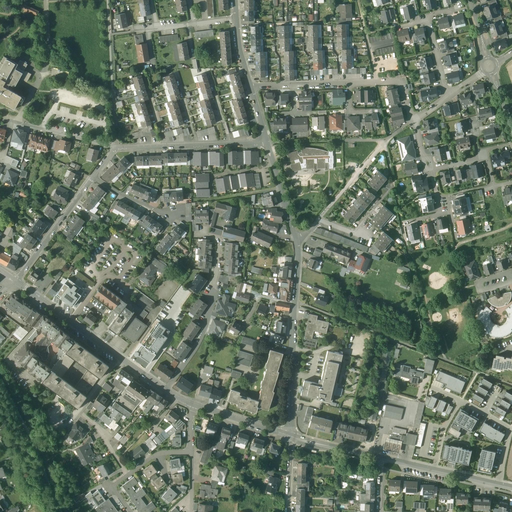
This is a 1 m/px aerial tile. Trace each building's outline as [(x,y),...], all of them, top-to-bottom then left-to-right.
[(184,0),(174,0),(177,12),(187,11),(184,0)] [(226,0),(217,0),(218,11),(227,10),(226,0)] [(425,0),(427,6),(426,7),(426,9),(428,9),(428,10),(436,8),(435,1),(434,0),(425,0)] [(148,1),(138,2),(141,17),(150,15),(148,1)] [(38,12),(19,3),(17,7),(36,16),(38,12)] [(352,18),(351,5),(344,5),(344,4),(343,4),(343,5),(339,5),(339,12),(341,12),(341,18),(346,18),(352,18)] [(490,6),(484,8),(484,11),(484,12),(485,14),(496,11),(494,5),(490,6)] [(412,6),(404,8),(406,19),(414,17),(413,11),(412,6)] [(390,10),(387,11),(387,10),(381,12),(382,16),(381,16),(382,20),(383,19),(384,23),(393,21),(392,18),(390,10)] [(496,11),(485,14),(485,17),(486,17),(487,20),(494,18),(498,16),(496,11)] [(125,14),(115,16),(117,29),(127,27),(125,14)] [(463,14),(454,17),(454,19),(456,25),(465,23),(463,14)] [(447,18),(438,20),(439,26),(439,27),(439,28),(441,29),(443,29),(443,28),(449,27),(448,21),(447,18)] [(496,23),(489,26),(490,28),(490,29),(490,31),(502,28),(500,22),(496,23)] [(423,28),(415,30),(416,34),(417,41),(418,41),(419,41),(419,42),(423,41),(423,40),(426,39),(423,28)] [(502,28),(490,31),(491,34),(492,34),(493,37),(500,35),(504,33),(503,33),(502,28)] [(408,31),(398,33),(400,42),(403,41),(404,41),(406,41),(406,40),(406,39),(410,38),(409,35),(408,31)] [(228,32),(219,32),(220,49),(229,48),(228,32)] [(141,35),(134,36),(135,46),(143,44),(141,35)] [(502,40),(494,43),(496,50),(500,49),(501,50),(502,49),(503,48),(507,47),(505,40),(505,39),(502,40)] [(452,40),(440,42),(442,51),(447,50),(454,48),(452,40)] [(186,43),(176,45),(179,61),(188,59),(186,43)] [(143,44),(135,46),(138,62),(148,61),(145,44),(143,44)] [(229,48),(220,49),(221,65),(231,64),(229,48)] [(448,56),(444,57),(446,66),(458,63),(456,54),(448,56)] [(0,101),(14,110),(21,97),(9,90),(3,86),(5,82),(7,78),(9,80),(18,64),(4,57),(0,63),(0,101)] [(430,57),(421,59),(421,62),(420,62),(421,67),(422,66),(423,69),(428,68),(432,67),(430,57)] [(18,64),(9,80),(7,78),(5,82),(3,86),(9,90),(11,86),(13,87),(15,86),(21,76),(24,71),(27,64),(20,60),(18,64)] [(24,71),(21,76),(23,77),(21,79),(27,82),(31,74),(26,71),(25,72),(24,71)] [(237,73),(229,75),(231,81),(239,79),(238,72),(237,73)] [(454,73),(448,75),(450,83),(460,81),(458,72),(454,73)] [(205,73),(197,76),(199,82),(207,79),(205,73)] [(429,74),(424,75),(426,85),(436,82),(433,73),(429,74)] [(173,74),(164,77),(166,83),(175,80),(173,74)] [(141,75),(132,78),(134,84),(142,81),(141,75)] [(207,79),(199,82),(201,88),(209,85),(207,79)] [(239,79),(231,81),(233,87),(241,85),(239,79)] [(175,80),(166,83),(168,89),(176,86),(175,80)] [(142,81),(134,84),(136,90),(144,87),(142,81)] [(483,84),(475,86),(476,90),(477,94),(478,94),(485,93),(483,84)] [(209,85),(201,88),(202,94),(211,91),(209,85)] [(241,85),(233,87),(235,93),(243,91),(241,85)] [(176,86),(168,89),(170,95),(178,92),(176,86)] [(144,87),(136,90),(138,96),(146,93),(144,87)] [(430,90),(422,92),(423,96),(422,96),(423,101),(434,99),(433,97),(438,96),(436,88),(430,90)] [(387,91),(388,98),(398,96),(397,89),(394,90),(387,91)] [(211,91),(202,94),(204,100),(208,99),(212,98),(211,91)] [(243,91),(235,93),(236,99),(240,98),(245,97),(243,91)] [(178,92),(170,95),(171,101),(176,100),(180,99),(178,92)] [(146,93),(138,96),(139,102),(144,101),(148,100),(146,93)] [(274,94),(269,94),(269,93),(265,93),(265,105),(274,105),(274,103),(274,95),(274,94)] [(470,94),(467,95),(467,94),(463,95),(460,96),(461,105),(464,104),(465,105),(468,105),(469,104),(472,103),(471,98),(470,94)] [(398,96),(388,98),(390,105),(397,103),(400,103),(398,96)] [(236,99),(232,100),(234,107),(242,104),(240,98),(236,99)] [(204,100),(200,101),(202,108),(210,105),(208,99),(204,100)] [(171,101),(168,102),(169,108),(178,106),(176,100),(171,101)] [(139,102),(135,103),(137,109),(145,107),(144,101),(139,102)] [(242,104),(234,107),(236,112),(244,110),(242,104)] [(210,105),(202,108),(203,113),(212,111),(210,105)] [(454,105),(444,107),(446,116),(456,114),(456,112),(454,105)] [(178,106),(169,108),(171,114),(179,112),(178,106)] [(145,107),(137,109),(139,115),(147,113),(145,107)] [(399,109),(391,111),(392,118),(403,115),(401,108),(399,109)] [(479,111),(480,116),(481,119),(492,117),(490,109),(479,111)] [(244,110),(236,112),(237,119),(246,116),(244,110)] [(212,111),(203,113),(205,120),(214,117),(212,111)] [(179,112),(171,114),(173,120),(181,118),(179,112)] [(147,113),(139,115),(141,121),(149,119),(147,113)] [(337,115),(333,115),(333,116),(329,116),(330,130),(341,129),(341,124),(341,116),(337,116),(337,115)] [(403,115),(392,118),(394,124),(394,125),(400,123),(403,122),(404,121),(403,115)] [(246,116),(237,119),(239,125),(248,122),(246,116)] [(214,117),(205,120),(207,126),(215,123),(214,117)] [(323,117),(318,117),(318,118),(312,118),(312,125),(316,125),(316,130),(323,129),(323,124),(324,124),(324,121),(323,121),(323,117)] [(359,117),(347,117),(347,120),(347,127),(353,127),(353,130),(359,130),(359,123),(359,117)] [(181,118),(173,120),(175,127),(183,124),(181,118)] [(149,119),(141,121),(143,127),(151,125),(149,119)] [(306,119),(292,119),(292,125),(293,131),(306,131),(306,129),(306,125),(306,119)] [(432,119),(424,121),(424,124),(424,128),(425,128),(426,131),(428,130),(434,129),(434,126),(435,126),(434,122),(433,122),(432,119)] [(465,122),(457,123),(459,133),(464,132),(467,131),(465,122)] [(490,129),(484,130),(486,140),(488,139),(489,140),(491,139),(496,138),(494,129),(494,128),(490,129)] [(17,131),(14,130),(10,145),(17,147),(18,145),(22,146),(24,140),(26,133),(22,132),(23,131),(18,130),(17,131)] [(431,135),(424,137),(426,146),(439,143),(437,135),(437,134),(431,135)] [(37,136),(32,135),(30,140),(29,146),(34,148),(37,136)] [(44,138),(37,136),(34,148),(41,150),(44,138)] [(409,136),(398,140),(399,145),(410,143),(409,136)] [(464,138),(457,140),(459,149),(466,148),(466,150),(470,149),(470,147),(471,147),(469,137),(464,138)] [(49,140),(44,138),(41,150),(47,151),(48,145),(49,140)] [(71,143),(60,140),(59,142),(58,149),(69,152),(71,143)] [(410,143),(399,145),(401,154),(404,154),(405,158),(408,157),(409,160),(415,158),(412,142),(410,143)] [(438,149),(435,150),(437,161),(446,159),(444,148),(438,149)] [(98,151),(89,149),(87,158),(92,159),(92,160),(95,161),(96,158),(98,152),(98,151)] [(297,151),(286,154),(287,155),(289,162),(286,162),(287,163),(289,166),(290,165),(292,172),(292,173),(302,170),(306,169),(314,169),(314,172),(314,171),(317,170),(317,169),(325,169),(325,171),(328,170),(328,169),(333,169),(333,151),(328,151),(328,153),(323,152),(319,151),(314,150),(308,149),(302,149),(302,154),(301,154),(301,153),(299,153),(299,154),(298,155),(297,151)] [(258,152),(254,152),(250,152),(250,151),(251,165),(254,165),(258,165),(258,152)] [(509,151),(502,153),(503,153),(504,160),(511,158),(509,151)] [(200,152),(197,152),(197,153),(193,153),(193,159),(193,165),(193,166),(197,166),(197,165),(200,165),(201,167),(200,152)] [(219,153),(215,153),(215,152),(215,166),(216,166),(219,166),(223,166),(223,153),(219,153)] [(499,153),(495,154),(495,155),(491,156),(494,167),(505,165),(504,160),(503,153),(502,153),(499,154),(499,153)] [(127,160),(124,157),(119,162),(125,168),(130,163),(127,160)] [(75,173),(76,170),(78,171),(80,166),(71,162),(68,170),(75,173)] [(125,168),(119,162),(115,166),(119,171),(120,172),(123,169),(123,170),(125,168)] [(414,165),(405,167),(407,175),(418,173),(417,168),(416,168),(415,164),(414,165)] [(481,164),(472,166),(472,169),(474,177),(483,175),(482,170),(482,166),(481,166),(481,164)] [(115,166),(113,165),(109,169),(115,175),(119,171),(115,166)] [(109,169),(104,173),(110,180),(115,175),(109,169)] [(465,169),(456,171),(458,180),(466,178),(467,178),(465,171),(465,169)] [(18,175),(7,170),(5,175),(2,181),(13,186),(18,175)] [(448,171),(440,173),(441,177),(441,178),(441,180),(442,180),(443,184),(450,182),(451,182),(450,177),(448,171)] [(75,174),(70,172),(67,178),(66,177),(63,182),(74,187),(79,176),(75,174)] [(387,179),(379,172),(376,176),(384,183),(387,179)] [(104,173),(101,176),(107,182),(110,180),(104,173)] [(244,173),(241,174),(237,175),(237,176),(240,189),(240,188),(243,187),(246,186),(247,188),(244,173)] [(248,174),(245,174),(245,173),(244,173),(247,188),(247,187),(250,187),(254,186),(253,178),(252,175),(252,174),(248,174)] [(208,174),(195,175),(196,182),(195,182),(209,182),(209,178),(208,174)] [(230,176),(226,177),(222,177),(225,191),(225,190),(228,190),(232,189),(232,190),(230,176)] [(237,176),(234,177),(234,176),(230,177),(230,176),(232,190),(235,189),(235,190),(240,189),(237,176)] [(384,183),(376,176),(372,180),(380,187),(384,183)] [(222,178),(219,179),(215,180),(217,193),(222,192),(225,191),(222,177),(222,178)] [(422,180),(416,182),(418,192),(419,192),(420,193),(423,193),(423,191),(429,190),(427,179),(422,180)] [(380,187),(372,180),(369,184),(374,188),(377,190),(380,187)] [(209,182),(195,182),(195,185),(195,190),(196,190),(209,189),(208,189),(208,185),(208,182),(209,182)] [(139,187),(133,184),(132,187),(130,192),(135,195),(139,187)] [(106,193),(97,186),(94,190),(101,195),(102,196),(101,196),(103,197),(106,193)] [(141,188),(139,187),(135,195),(141,197),(144,190),(141,189),(141,188)] [(147,190),(145,189),(144,190),(141,197),(147,200),(150,192),(147,191),(147,190)] [(58,190),(57,190),(54,198),(58,200),(57,200),(58,202),(59,202),(61,202),(61,201),(64,203),(68,195),(66,194),(58,190)] [(101,195),(94,190),(90,195),(97,201),(101,195)] [(370,192),(367,190),(364,194),(372,200),(375,196),(370,192)] [(150,192),(147,200),(153,202),(156,196),(157,194),(150,191),(150,192)] [(372,200),(364,194),(361,197),(369,204),(372,200)] [(97,201),(90,195),(86,200),(93,206),(97,201)] [(268,197),(266,197),(268,205),(269,207),(277,204),(274,195),(268,197)] [(427,197),(419,199),(419,203),(421,203),(421,206),(433,203),(434,203),(433,201),(432,201),(432,200),(431,196),(427,197)] [(369,204),(361,197),(357,201),(365,208),(369,204)] [(457,200),(453,200),(454,204),(454,205),(454,208),(467,205),(465,198),(457,200)] [(93,206),(86,200),(82,205),(89,211),(93,206)] [(118,202),(114,208),(113,210),(112,212),(118,215),(120,211),(124,204),(118,201),(118,202)] [(365,208),(357,201),(354,205),(362,212),(365,208)] [(226,206),(216,203),(214,211),(217,212),(223,213),(224,213),(226,206)] [(433,203),(421,206),(423,212),(435,210),(433,203)] [(124,204),(120,211),(123,212),(123,213),(125,214),(129,207),(124,204)] [(362,212),(354,205),(351,209),(359,216),(362,212)] [(467,205),(454,208),(455,210),(456,211),(456,215),(460,214),(468,212),(467,205)] [(236,208),(226,206),(224,213),(223,213),(222,217),(223,218),(227,219),(229,219),(233,220),(236,208)] [(392,213),(384,206),(381,210),(389,217),(392,213)] [(50,207),(45,214),(52,219),(57,212),(55,211),(50,207)] [(125,214),(123,218),(126,220),(128,216),(131,217),(135,210),(129,207),(125,214)] [(359,216),(351,209),(348,213),(356,219),(359,216)] [(131,217),(127,223),(133,226),(137,219),(141,213),(135,210),(131,217)] [(389,217),(381,210),(377,214),(385,221),(387,222),(391,218),(389,217)] [(282,213),(277,212),(271,212),(271,215),(274,216),(273,222),(278,222),(278,223),(281,223),(282,217),(281,217),(282,213)] [(356,219),(348,213),(344,217),(352,223),(356,219)] [(385,221),(377,214),(374,218),(382,224),(385,221)] [(84,221),(76,215),(73,218),(72,219),(81,226),(84,221)] [(152,219),(147,215),(147,216),(143,221),(146,223),(145,224),(147,226),(148,225),(152,219)] [(382,224),(374,218),(371,222),(379,229),(379,228),(382,224)] [(446,218),(437,220),(438,226),(440,233),(448,231),(447,228),(448,228),(446,218)] [(42,222),(39,219),(38,220),(35,224),(44,230),(47,226),(42,222)] [(81,226),(72,219),(71,220),(72,220),(69,224),(77,230),(81,226)] [(143,221),(140,219),(140,221),(138,223),(140,225),(145,228),(147,226),(145,224),(146,223),(143,221)] [(152,219),(148,225),(151,227),(150,228),(152,230),(157,223),(152,219)] [(261,228),(269,230),(271,221),(263,220),(261,228)] [(273,222),(271,221),(269,230),(276,232),(278,223),(278,222),(273,222)] [(157,223),(152,230),(157,234),(158,233),(162,228),(163,226),(157,223)] [(429,225),(427,225),(427,224),(423,225),(423,226),(424,232),(425,235),(428,234),(428,236),(434,235),(433,229),(432,224),(431,223),(429,224),(429,225)] [(44,230),(35,224),(32,229),(31,229),(35,232),(40,236),(40,235),(44,230)] [(77,230),(69,224),(67,227),(66,227),(65,228),(74,235),(77,230)] [(416,224),(411,225),(411,226),(407,227),(410,241),(419,239),(419,238),(418,232),(416,224)] [(179,227),(177,225),(173,231),(180,236),(184,231),(179,227)] [(468,225),(458,228),(460,234),(471,232),(470,225),(468,225)] [(13,229),(8,226),(4,233),(13,238),(13,229)] [(255,241),(258,233),(257,233),(259,227),(254,226),(253,234),(250,239),(255,241)] [(245,232),(234,229),(233,229),(224,227),(222,236),(242,242),(245,232)] [(74,235),(65,228),(65,229),(63,233),(65,235),(71,239),(74,235)] [(180,236),(173,231),(169,235),(174,240),(176,241),(180,236)] [(259,244),(263,236),(258,233),(255,241),(259,244)] [(392,239),(384,233),(381,236),(389,243),(392,239)] [(31,237),(28,234),(24,239),(33,245),(36,241),(37,241),(31,237)] [(169,235),(167,234),(164,239),(170,244),(174,240),(169,235)] [(264,246),(268,238),(263,236),(259,244),(264,246)] [(389,243),(381,236),(378,240),(386,247),(389,243)] [(268,248),(272,240),(268,238),(264,246),(268,248)] [(33,245),(24,239),(21,244),(24,247),(29,250),(33,245)] [(170,244),(164,239),(160,244),(166,249),(170,244)] [(386,247),(378,240),(374,244),(380,250),(382,251),(386,247)] [(18,245),(13,242),(13,254),(11,258),(16,260),(22,249),(18,245)] [(282,253),(289,253),(291,254),(292,243),(283,242),(282,253)] [(228,243),(226,243),(225,250),(237,251),(238,244),(235,244),(228,243)] [(166,249),(160,244),(156,249),(162,254),(166,249)] [(347,251),(345,250),(344,252),(341,250),(341,251),(336,249),(337,249),(325,244),(322,252),(333,256),(334,256),(334,254),(339,256),(337,259),(337,260),(346,263),(350,254),(347,253),(347,251)] [(374,244),(371,248),(377,254),(380,250),(374,244)] [(237,251),(225,250),(225,257),(226,257),(236,258),(237,251)] [(0,252),(0,262),(6,266),(10,258),(0,252)] [(369,261),(363,258),(363,257),(359,255),(356,263),(354,267),(355,268),(359,269),(359,270),(360,270),(365,272),(365,270),(367,269),(368,267),(367,266),(369,261)] [(236,258),(226,257),(225,264),(237,266),(238,259),(236,258)] [(16,260),(11,258),(10,258),(6,266),(14,270),(19,262),(16,260)] [(154,258),(149,264),(162,273),(166,267),(154,258)] [(311,259),(310,259),(307,266),(315,269),(318,262),(311,259)] [(356,263),(350,260),(347,269),(353,271),(355,268),(354,267),(356,263)] [(505,260),(497,263),(499,270),(508,268),(505,260)] [(475,262),(465,265),(470,280),(479,277),(475,262)] [(141,264),(136,271),(139,273),(141,271),(144,266),(141,264)] [(141,275),(139,278),(149,286),(154,279),(152,277),(157,269),(149,264),(143,272),(141,275)] [(237,266),(225,264),(225,272),(227,272),(233,273),(236,273),(237,273),(237,266)] [(490,264),(483,266),(486,275),(494,272),(491,264),(490,264)] [(292,269),(284,268),(284,271),(283,271),(282,278),(290,279),(292,269)] [(33,271),(27,278),(34,283),(39,276),(33,271)] [(199,273),(189,286),(197,292),(207,279),(199,273)] [(280,287),(283,288),(281,300),(289,302),(292,280),(279,278),(279,282),(281,282),(280,287)] [(61,288),(55,295),(72,307),(84,291),(68,279),(61,288)] [(244,284),(238,282),(235,292),(237,293),(235,299),(247,302),(249,296),(243,294),(243,292),(241,292),(244,284)] [(55,283),(48,293),(54,297),(55,295),(61,288),(55,283)] [(277,286),(269,284),(268,292),(275,293),(277,286)] [(121,299),(102,285),(99,289),(97,289),(97,290),(97,292),(94,296),(113,310),(114,311),(118,306),(123,309),(124,306),(125,307),(127,304),(121,299)] [(141,292),(129,309),(133,312),(132,314),(142,322),(155,303),(141,292)] [(500,297),(499,298),(498,297),(497,297),(497,296),(496,296),(488,299),(488,300),(488,301),(489,302),(490,303),(491,304),(492,305),(493,305),(494,306),(496,307),(498,307),(500,307),(502,307),(502,306),(504,306),(505,305),(506,305),(505,304),(507,303),(508,304),(509,303),(510,301),(510,300),(511,298),(511,297),(511,296),(511,295),(511,294),(511,292),(502,294),(502,295),(502,296),(501,297),(502,297),(501,298),(501,297),(500,297)] [(14,311),(22,300),(12,293),(11,293),(1,304),(1,306),(8,310),(9,310),(10,309),(14,311)] [(326,297),(318,293),(316,298),(315,302),(324,306),(326,301),(324,301),(326,297)] [(199,298),(189,312),(194,315),(197,317),(207,304),(199,298)] [(22,300),(14,311),(24,319),(32,308),(33,307),(23,300),(22,300)] [(166,304),(161,300),(158,305),(163,309),(166,304)] [(222,301),(218,300),(214,312),(227,316),(229,310),(233,311),(235,305),(228,303),(222,301)] [(289,305),(276,303),(275,306),(274,310),(280,311),(280,309),(285,310),(284,313),(289,314),(289,305)] [(267,308),(260,304),(256,311),(265,315),(266,311),(265,311),(267,308)] [(486,307),(484,311),(480,309),(479,313),(479,316),(478,316),(478,317),(479,320),(479,321),(480,325),(483,329),(485,328),(487,330),(485,333),(489,335),(491,335),(490,336),(491,336),(494,337),(495,337),(498,337),(498,338),(499,338),(499,337),(502,337),(506,336),(509,334),(510,334),(511,331),(511,330),(511,328),(511,304),(510,306),(511,308),(510,309),(509,307),(506,310),(507,312),(508,313),(508,314),(508,315),(509,315),(509,318),(507,318),(507,319),(507,320),(506,321),(506,322),(505,323),(504,324),(503,325),(502,325),(501,326),(499,326),(499,327),(497,327),(498,325),(496,325),(494,324),(493,323),(492,323),(492,322),(491,321),(491,320),(490,319),(489,319),(489,317),(490,316),(490,315),(490,314),(491,313),(492,312),(486,306),(486,307)] [(125,307),(124,306),(123,309),(118,306),(114,311),(105,322),(118,332),(118,331),(132,342),(134,343),(146,327),(130,315),(132,312),(125,307)] [(42,315),(32,308),(24,319),(33,326),(34,325),(42,315)] [(86,314),(87,315),(84,320),(91,326),(96,319),(98,316),(96,314),(89,310),(86,314)] [(42,315),(34,325),(36,327),(45,334),(46,335),(51,339),(51,340),(54,342),(56,344),(61,348),(65,351),(74,340),(69,337),(69,336),(63,331),(59,328),(59,329),(56,327),(56,325),(54,324),(54,323),(51,321),(50,321),(50,320),(45,316),(43,315),(42,315)] [(307,328),(313,329),(320,331),(320,332),(325,333),(327,328),(325,328),(327,323),(316,320),(317,316),(310,315),(309,319),(307,328)] [(33,326),(24,319),(22,321),(26,324),(32,328),(33,326)] [(219,322),(213,320),(209,332),(215,335),(216,332),(218,331),(222,332),(225,324),(219,322)] [(195,324),(191,321),(182,335),(183,336),(189,339),(190,340),(200,327),(195,324)] [(286,323),(278,321),(276,332),(284,333),(286,323)] [(241,326),(234,322),(230,329),(234,332),(233,333),(236,335),(239,332),(242,327),(241,326)] [(166,336),(170,331),(158,323),(143,343),(145,345),(144,346),(143,346),(137,353),(137,352),(136,352),(135,353),(135,354),(135,355),(136,355),(137,355),(149,363),(155,354),(154,353),(155,352),(156,353),(167,337),(166,336)] [(32,328),(26,324),(23,328),(28,332),(32,328)] [(9,334),(0,325),(0,330),(7,337),(9,334)] [(23,328),(20,326),(16,332),(23,338),(28,332),(23,328)] [(311,338),(313,329),(307,328),(304,337),(305,337),(303,345),(315,348),(317,340),(311,338)] [(36,330),(28,338),(32,341),(32,339),(34,336),(36,336),(37,334),(36,331),(36,330)] [(118,332),(116,335),(130,345),(132,342),(118,331),(118,332)] [(23,338),(16,332),(10,338),(17,344),(23,338)] [(275,334),(274,334),(271,342),(281,345),(284,337),(283,337),(275,334)] [(51,339),(46,335),(43,338),(41,339),(39,341),(38,341),(37,342),(35,344),(36,348),(35,349),(35,351),(37,352),(39,352),(40,353),(40,355),(42,356),(42,359),(44,360),(46,360),(48,357),(48,355),(49,353),(48,347),(50,345),(52,344),(54,342),(51,340),(51,339)] [(257,341),(243,337),(241,343),(255,347),(257,341)] [(77,406),(107,366),(91,354),(77,344),(77,343),(74,340),(65,351),(42,381),(41,382),(46,385),(47,384),(60,394),(77,406)] [(25,343),(14,354),(14,356),(16,357),(17,357),(19,359),(18,360),(17,360),(18,360),(29,349),(28,349),(31,346),(30,344),(29,344),(26,342),(25,343)] [(182,342),(173,355),(181,361),(190,347),(182,342)] [(56,355),(54,356),(51,359),(53,360),(50,363),(51,365),(49,366),(48,367),(51,369),(65,351),(61,348),(59,350),(59,351),(56,355)] [(18,360),(29,369),(38,358),(39,357),(29,349),(18,360)] [(266,368),(277,371),(282,353),(270,350),(265,368),(266,368)] [(253,355),(238,351),(234,363),(249,367),(253,355)] [(327,351),(325,362),(324,362),(322,370),(323,370),(321,380),(319,380),(318,384),(304,380),(302,387),(301,393),(300,395),(331,402),(333,395),(336,396),(338,384),(335,384),(338,373),(340,365),(342,354),(341,354),(334,352),(327,351)] [(511,358),(507,357),(507,359),(505,358),(505,357),(497,355),(496,358),(495,358),(493,369),(497,370),(497,369),(505,371),(505,369),(509,370),(509,369),(511,369),(511,358)] [(38,358),(29,369),(28,371),(42,381),(51,369),(48,367),(38,358)] [(435,361),(427,359),(424,371),(425,372),(432,374),(435,361)] [(174,360),(169,366),(174,369),(178,363),(174,360)] [(172,373),(159,363),(153,372),(167,381),(172,373)] [(411,367),(403,365),(403,366),(401,365),(400,369),(396,368),(395,375),(400,376),(401,375),(402,370),(410,372),(411,368),(411,367)] [(213,368),(205,366),(203,372),(211,375),(213,368)] [(277,371),(266,368),(260,388),(261,388),(272,391),(278,372),(277,371)] [(410,372),(402,370),(401,375),(412,378),(411,382),(418,383),(419,378),(420,375),(422,375),(423,371),(411,368),(410,372)] [(127,373),(121,369),(115,378),(116,379),(112,384),(116,387),(120,383),(122,380),(127,373)] [(241,373),(232,370),(230,376),(239,379),(241,373)] [(466,382),(440,371),(436,380),(446,385),(445,388),(460,394),(466,382)] [(127,373),(122,380),(128,384),(131,379),(132,377),(127,373)] [(194,385),(180,376),(175,385),(188,394),(194,385)] [(149,391),(131,379),(128,384),(126,387),(124,389),(127,391),(125,393),(136,401),(137,398),(142,401),(144,397),(145,397),(149,391)] [(207,386),(201,384),(198,394),(209,397),(213,380),(209,379),(207,386)] [(483,384),(481,387),(488,391),(490,388),(493,384),(484,379),(481,383),(483,384)] [(219,381),(213,380),(209,397),(219,400),(221,391),(216,390),(217,389),(219,381)] [(110,386),(105,382),(102,387),(108,392),(112,388),(110,386)] [(116,387),(122,391),(122,390),(123,391),(124,389),(126,387),(120,383),(116,387)] [(479,392),(477,395),(483,399),(485,395),(486,396),(488,391),(481,387),(479,386),(477,390),(479,392)] [(272,391),(261,388),(257,400),(256,406),(257,407),(268,410),(273,392),(272,391)] [(155,393),(150,389),(149,391),(145,397),(147,399),(150,401),(155,393)] [(239,392),(230,389),(227,400),(237,404),(236,406),(244,409),(245,408),(246,408),(246,409),(255,412),(257,407),(256,406),(257,400),(249,398),(250,397),(246,396),(246,399),(239,397),(240,395),(238,395),(239,392)] [(504,396),(502,400),(509,403),(511,400),(511,395),(506,392),(504,396)] [(155,393),(150,401),(152,403),(156,405),(161,397),(155,393)] [(474,400),(473,403),(479,406),(481,403),(484,399),(483,399),(477,395),(475,394),(472,398),(474,400)] [(102,396),(100,395),(93,404),(92,406),(93,405),(97,408),(105,397),(102,396)] [(436,411),(440,401),(437,400),(437,399),(432,396),(431,398),(427,407),(436,411)] [(105,397),(97,408),(101,411),(100,412),(101,412),(102,410),(109,401),(106,400),(107,399),(105,397)] [(161,397),(156,405),(159,407),(162,409),(164,406),(167,402),(161,397)] [(500,404),(498,407),(504,411),(506,408),(508,409),(511,404),(509,403),(502,400),(502,399),(499,403),(500,404)] [(440,401),(436,411),(446,415),(449,407),(450,405),(446,404),(447,403),(441,400),(440,401)] [(131,414),(115,402),(111,407),(118,412),(123,415),(128,418),(131,414)] [(152,404),(149,402),(145,408),(144,408),(143,411),(146,413),(150,409),(153,404),(152,404)] [(413,427),(419,429),(424,405),(425,403),(419,402),(413,427)] [(403,409),(386,405),(383,416),(401,420),(403,409)] [(313,409),(308,407),(304,421),(310,423),(313,409)] [(495,412),(494,415),(500,419),(502,415),(504,417),(507,412),(504,411),(498,407),(497,407),(495,411),(495,412)] [(115,409),(108,417),(106,416),(102,420),(102,421),(108,425),(118,412),(115,409)] [(479,420),(461,409),(448,432),(459,438),(462,433),(457,430),(460,426),(472,432),(479,420)] [(171,410),(166,417),(173,423),(177,418),(179,416),(171,410)] [(118,412),(108,425),(114,430),(115,430),(118,425),(116,423),(123,415),(118,412)] [(332,421),(312,415),(309,427),(315,429),(315,428),(325,430),(324,431),(329,432),(332,421)] [(177,418),(173,423),(172,425),(173,426),(177,430),(180,427),(184,424),(180,421),(181,420),(180,419),(179,419),(178,419),(177,418)] [(217,425),(208,422),(205,431),(213,434),(214,434),(217,425)] [(426,424),(421,423),(415,446),(421,447),(426,424)] [(505,435),(485,423),(479,431),(485,435),(484,436),(493,441),(494,440),(500,443),(505,435)] [(81,427),(78,424),(78,425),(73,430),(69,435),(75,440),(79,435),(80,436),(85,430),(83,428),(83,429),(81,428),(81,427)] [(340,424),(339,424),(338,429),(336,435),(339,436),(343,437),(343,436),(345,437),(348,425),(343,424),(343,425),(340,424)] [(368,430),(348,425),(345,437),(365,441),(367,434),(368,430)] [(173,426),(166,432),(169,436),(175,432),(177,430),(173,426)] [(219,436),(219,437),(226,439),(228,439),(231,430),(222,427),(219,436)] [(394,428),(392,435),(399,436),(399,435),(401,435),(405,436),(406,430),(394,428)] [(166,432),(164,430),(160,433),(164,438),(165,439),(169,436),(166,432)] [(248,436),(238,432),(235,443),(239,444),(239,443),(245,445),(248,436)] [(160,433),(153,439),(157,443),(164,438),(160,433)] [(417,436),(407,433),(406,436),(406,439),(406,441),(405,441),(405,443),(415,446),(417,436)] [(180,434),(175,434),(175,438),(172,438),(172,446),(180,446),(181,438),(180,438),(180,434)] [(124,435),(119,441),(123,445),(128,439),(126,437),(124,435)] [(90,436),(88,437),(84,442),(85,444),(87,443),(88,444),(93,442),(90,436)] [(219,437),(215,448),(216,448),(222,450),(226,439),(219,437)] [(261,448),(263,441),(254,438),(252,445),(257,447),(256,452),(259,454),(261,448)] [(211,440),(207,439),(200,462),(207,464),(211,451),(215,441),(211,440)] [(385,445),(384,450),(400,454),(401,449),(402,443),(400,442),(391,440),(386,439),(385,445)] [(155,445),(151,440),(146,445),(150,449),(155,445)] [(276,444),(271,442),(270,445),(271,445),(269,451),(278,454),(280,446),(275,445),(276,444)] [(85,444),(75,450),(79,457),(91,451),(88,444),(87,443),(85,444)] [(452,447),(445,445),(442,459),(448,460),(448,462),(448,463),(455,465),(456,462),(469,465),(472,451),(462,449),(463,448),(459,447),(458,449),(452,448),(452,447)] [(139,446),(131,452),(136,459),(144,452),(139,446)] [(497,452),(483,448),(477,471),(491,475),(497,452)] [(91,451),(79,457),(83,465),(95,459),(96,459),(95,457),(91,451)] [(179,459),(170,460),(170,465),(170,469),(176,468),(180,467),(179,460),(179,459)] [(107,462),(98,467),(103,476),(112,472),(107,462)] [(151,464),(143,470),(148,477),(154,473),(156,471),(153,468),(154,468),(151,464)] [(222,468),(215,466),(211,479),(212,479),(218,481),(220,482),(222,475),(224,476),(226,470),(222,469),(222,468)] [(305,466),(297,466),(297,474),(305,474),(305,466)] [(177,473),(172,474),(172,475),(173,483),(183,481),(181,473),(177,473)] [(305,474),(297,474),(296,483),(302,483),(304,483),(305,481),(305,474)] [(165,483),(160,476),(158,478),(153,481),(152,482),(157,489),(165,483)] [(133,477),(122,486),(130,497),(135,493),(131,487),(137,483),(137,482),(133,477)] [(279,479),(270,477),(268,481),(269,481),(266,491),(273,493),(276,483),(277,483),(279,479)] [(400,481),(389,480),(389,490),(395,490),(400,490),(400,481)] [(417,481),(406,481),(406,493),(406,491),(414,492),(414,493),(417,493),(417,481)] [(216,489),(210,488),(211,486),(210,486),(201,484),(198,497),(203,498),(204,493),(210,494),(210,495),(211,495),(211,494),(217,495),(218,490),(216,489)] [(434,485),(423,485),(422,494),(434,494),(434,485)] [(130,497),(129,497),(137,508),(141,505),(143,508),(146,506),(140,498),(146,494),(141,488),(135,493),(130,497)] [(176,494),(170,488),(162,496),(169,502),(176,494)] [(301,489),(296,489),(296,497),(304,497),(304,491),(304,489),(301,489)] [(451,489),(440,489),(439,499),(445,499),(447,499),(450,499),(451,489)] [(97,490),(92,495),(90,492),(85,496),(90,502),(92,500),(97,507),(105,501),(97,490)] [(374,490),(366,490),(365,494),(365,498),(370,498),(373,498),(374,490)] [(468,494),(457,493),(456,503),(468,504),(468,494)] [(78,496),(73,499),(76,503),(84,497),(82,494),(78,496)] [(304,497),(296,497),(296,505),(304,505),(304,497)] [(490,498),(474,498),(474,510),(490,510),(490,498)] [(97,507),(95,509),(97,511),(102,511),(105,511),(117,511),(118,511),(108,499),(105,501),(97,507)] [(143,508),(139,511),(149,511),(155,507),(151,502),(146,506),(143,508)] [(508,504),(500,502),(499,510),(506,511),(508,504)]
